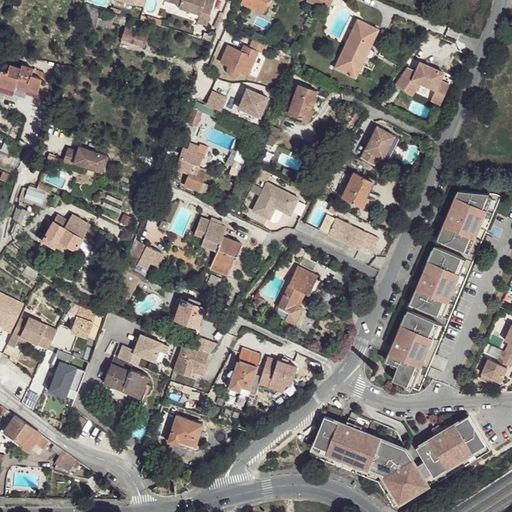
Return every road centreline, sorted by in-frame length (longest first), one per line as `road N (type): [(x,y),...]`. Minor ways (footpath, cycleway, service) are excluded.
road 1 (residential): [(336,372),(395,279),(501,0)]
road 2 (residential): [(149,510),(112,461),(63,435),(0,382)]
road 3 (unknown): [(443,401),(511,229)]
road 4 (residential): [(511,394),(392,401),(356,392),(336,372)]
road 5 (residential): [(226,495),(234,463),(336,372)]
road 6 (secondary): [(375,511),(344,488),(305,483),(226,495)]
road 7 (unknown): [(336,372),(322,358),(235,320),(228,336)]
